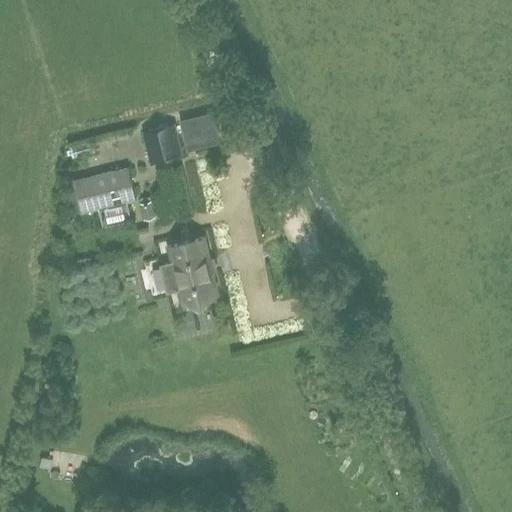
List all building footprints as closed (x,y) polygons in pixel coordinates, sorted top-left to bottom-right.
[(181,154),(173,123),(142,131),(150,162),(181,154)] [(80,211),(136,199),(128,167),(73,179),(80,211)] [(144,218),(155,215),(151,200),(141,203),(144,218)] [(178,285),(182,301),(193,299),(194,300),(206,297),(205,296),(217,293),(211,271),(215,270),(214,270),(211,258),(212,257),(208,258),(203,236),(168,245),(172,261),(161,264),(167,287),(178,285)] [(51,468),(52,459),(43,457),(41,467),(51,468)]
